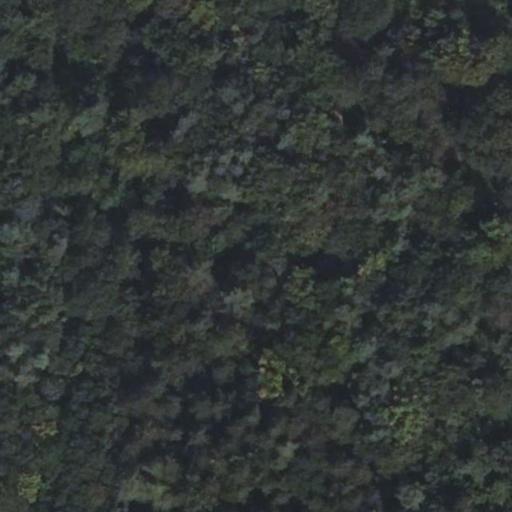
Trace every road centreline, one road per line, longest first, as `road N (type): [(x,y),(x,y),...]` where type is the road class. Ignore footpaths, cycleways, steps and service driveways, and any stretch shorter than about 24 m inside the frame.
road 1 (track): [(11,0),(350,27),(511,219)]
road 2 (track): [(352,0),(304,511)]
